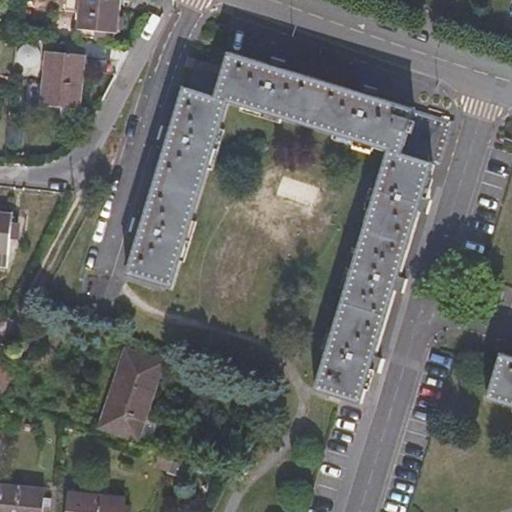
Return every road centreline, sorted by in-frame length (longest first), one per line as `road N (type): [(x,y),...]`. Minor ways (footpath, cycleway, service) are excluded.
road 1 (residential): [(487,83),(361,511)]
road 2 (residential): [(0,177),(66,185),(174,0)]
road 3 (residential): [(254,0),(487,83)]
